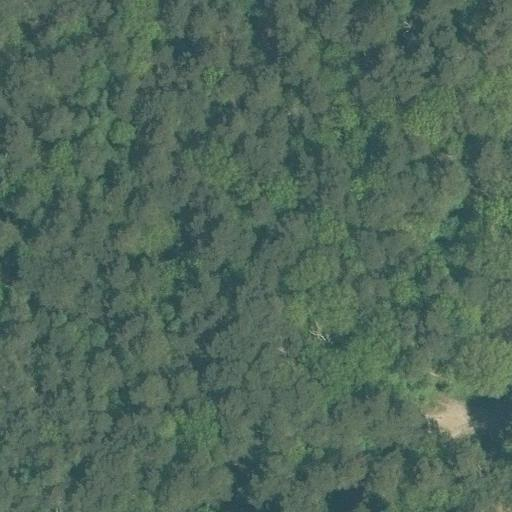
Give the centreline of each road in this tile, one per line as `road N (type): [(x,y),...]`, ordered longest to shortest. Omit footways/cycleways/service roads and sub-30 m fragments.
road 1 (track): [(238,486),(216,460),(1,298)]
road 2 (track): [(238,486),(385,432),(508,401)]
road 3 (tertiary): [(508,401),(511,241)]
